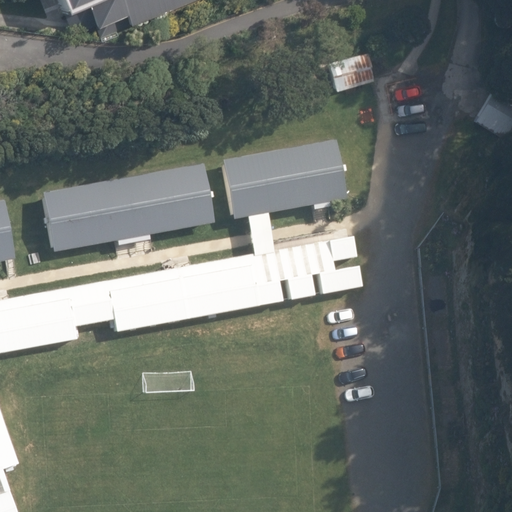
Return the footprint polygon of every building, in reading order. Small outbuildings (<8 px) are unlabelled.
[(58,0),(65,16),(73,35),(94,26),(100,39),(131,26),(195,0),(58,0)] [(372,81),(365,53),(328,63),(335,91),(372,81)] [(511,104),(489,91),(472,119),(507,140),(511,131),(511,104)] [(221,162),(232,222),(312,207),(313,211),(329,208),(328,204),(345,201),(335,142),(221,162)] [(41,195),(52,254),(116,243),(117,247),(149,241),(148,237),(213,225),(202,166),(41,195)] [(0,263),(14,261),(2,202),(0,202),(0,263)] [(0,355),(76,342),(73,328),(113,321),(115,334),(281,304),(278,283),(285,282),(289,302),(314,298),(310,278),(317,276),(321,297),(361,289),(357,268),(334,273),(332,264),(355,259),(352,238),(0,302),(0,355)] [(0,511),(14,511),(1,472),(18,466),(0,415),(0,511)]
